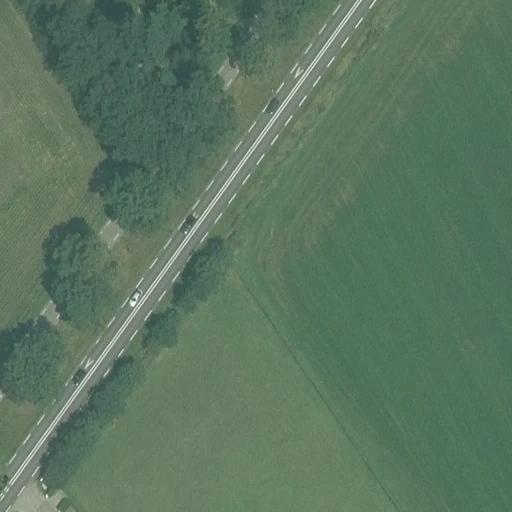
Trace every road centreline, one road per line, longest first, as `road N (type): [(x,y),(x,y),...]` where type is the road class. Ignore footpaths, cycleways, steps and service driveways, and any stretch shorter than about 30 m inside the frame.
road 1 (primary): [(8,489),(361,0)]
road 2 (unclassified): [(0,383),(279,0)]
